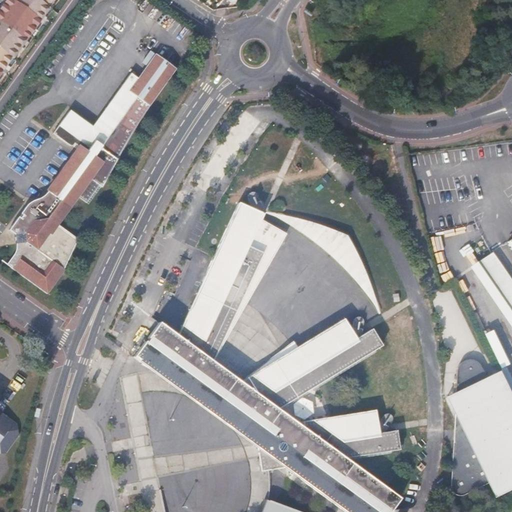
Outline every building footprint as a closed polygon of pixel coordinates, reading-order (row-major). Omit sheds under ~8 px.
[(0,0),(0,78),(55,0),(0,0)] [(2,264),(43,294),(61,269),(74,238),(56,224),(75,197),(83,202),(96,185),(98,187),(113,159),(119,148),(132,127),(145,107),(174,68),(173,66),(152,52),(134,78),(126,73),(89,126),(66,109),(50,133),(68,146),(70,143),(75,146),(42,192),(43,195),(38,199),(35,201),(27,203),(24,206),(5,232),(11,236),(12,245),(12,249),(11,253),(2,264)] [(237,206),(176,338),(158,325),(132,359),(157,377),(168,377),(183,380),(197,384),(208,390),(218,396),(228,404),(241,416),(249,426),(256,437),(259,450),(263,475),(268,474),(271,474),(290,471),(298,476),(297,477),(299,479),(300,479),(302,480),(302,481),(341,509),(345,511),(390,511),(400,499),(345,460),(400,450),(397,432),(379,434),(378,428),(375,412),(297,425),(278,412),(382,347),(371,330),(356,339),(353,334),(344,320),(284,357),(295,373),(258,396),(247,380),(240,384),(211,364),(283,235),(258,222),(260,216),(253,213),(237,206)] [(511,281),(492,253),(480,261),(511,307),(511,281)] [(476,360),(470,358),(465,359),(460,361),(458,364),(455,369),(455,382),(455,391),(447,395),(454,410),(467,438),(452,441),(451,485),(453,489),(456,492),(460,494),(466,493),(488,482),(489,482),(494,492),(495,495),(511,486),(511,396),(499,370),(486,376),(480,363),(476,360)] [(168,377),(157,377),(259,450),(256,437),(249,426),(241,416),(228,404),(218,396),(208,390),(197,384),(183,380),(168,377)] [(467,438),(454,410),(453,429),(452,441),(467,438)] [(0,454),(3,454),(16,436),(14,426),(0,415),(0,454)]
